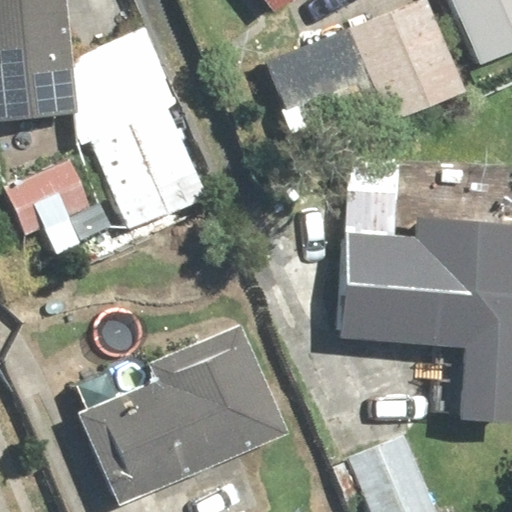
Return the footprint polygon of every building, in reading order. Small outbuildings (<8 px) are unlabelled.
[(49,0),(0,0),(0,111),(58,107),(49,0)] [(238,0),(245,9),(256,0),(238,0)] [(410,0),(408,0),(326,34),(358,113),(443,79),(410,0)] [(511,0),(432,0),(459,66),(511,44),(511,0)] [(159,99),(70,135),(104,216),(192,180),(159,99)] [(71,154),(8,189),(36,240),(99,205),(71,154)] [(511,334),(511,214),(322,204),(313,346),(421,352),(416,422),(506,428),(511,334)] [(223,327),(51,401),(98,508),(269,434),(223,327)] [(422,511),(392,440),(325,468),(343,511),(422,511)]
